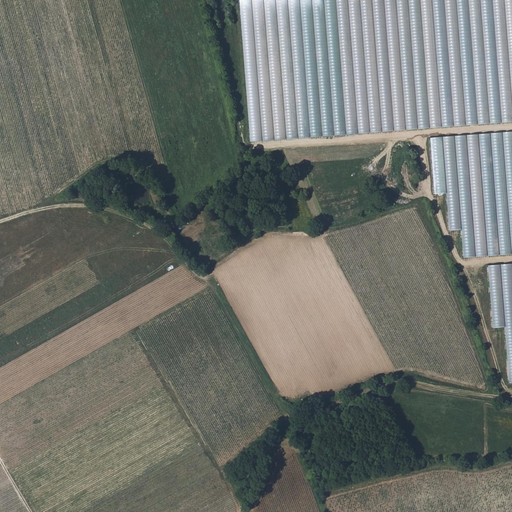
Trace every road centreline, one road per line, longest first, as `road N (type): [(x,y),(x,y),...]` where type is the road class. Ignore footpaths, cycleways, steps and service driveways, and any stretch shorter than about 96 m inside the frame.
road 1 (track): [(511,398),(385,383),(284,421)]
road 2 (track): [(0,217),(82,203),(153,228)]
